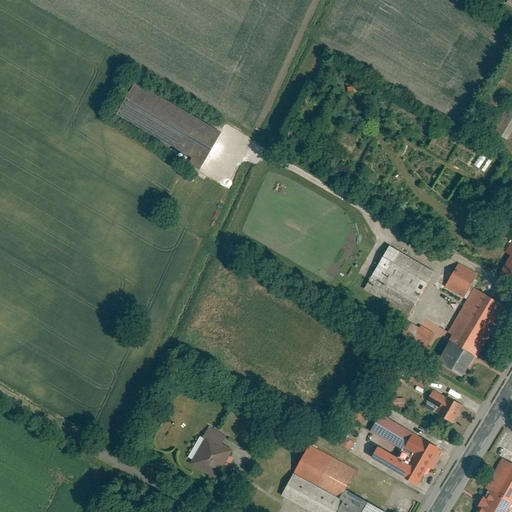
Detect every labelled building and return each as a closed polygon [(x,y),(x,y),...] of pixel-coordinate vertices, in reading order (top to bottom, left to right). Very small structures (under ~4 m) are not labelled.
[(199,169),(221,131),(136,81),(118,113),(191,156),(187,162),(199,169)] [(511,99),(493,132),(507,141),(511,132),(511,99)] [(435,273),(389,246),(364,290),(410,316),(435,273)] [(511,280),(511,256),(501,274),(511,280)] [(477,358),(507,308),(474,288),(478,282),(475,280),(478,275),(459,264),(445,287),(468,300),(448,332),(452,335),(448,341),(451,343),(470,354),(477,358)] [(421,326),(419,329),(405,320),(397,332),(425,350),(435,334),(421,326)] [(470,354),(451,343),(440,362),(462,376),(468,366),(464,364),(470,354)] [(416,389),(423,393),(430,382),(412,371),(412,370),(396,361),(390,371),(391,376),(404,384),(407,380),(417,386),(416,389)] [(453,423),(463,405),(447,396),(446,398),(433,390),(427,401),(440,409),(437,414),(453,423)] [(390,399),(390,407),(405,407),(405,399),(390,399)] [(444,452),(380,415),(371,431),(403,449),(398,458),(378,447),(372,458),(418,484),(428,466),(434,469),(444,452)] [(226,437),(209,428),(204,436),(207,438),(193,463),(217,477),(231,452),(221,446),(226,437)] [(340,434),(335,442),(346,448),(350,440),(340,434)] [(357,472),(311,446),(295,472),(342,499),(346,492),(357,472)] [(511,503),(511,463),(503,458),(485,488),(489,491),(511,503)] [(334,511),(342,499),(295,472),(282,496),(310,511),(334,511)] [(510,511),(511,510),(511,503),(489,491),(485,499),(484,498),(480,506),(483,507),(480,511),(510,511)] [(381,511),(346,492),(342,499),(334,511),(381,511)]
